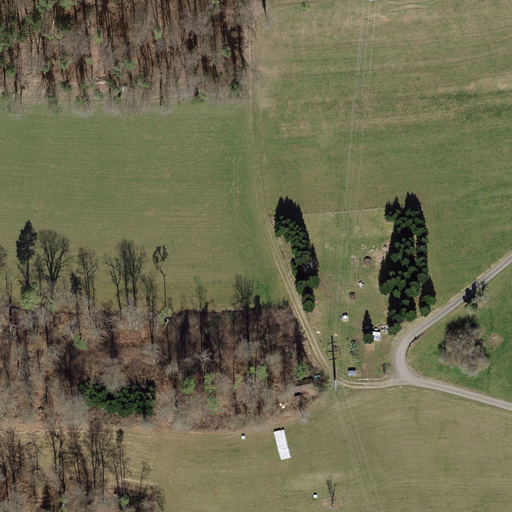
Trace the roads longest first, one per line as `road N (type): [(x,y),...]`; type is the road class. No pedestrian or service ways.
road 1 (track): [(407,374),(387,382),(336,378),(270,228),(252,135),(249,20),(265,6),(310,0)]
road 2 (unclassified): [(511,408),(414,382),(400,368),(401,349),(511,259)]
